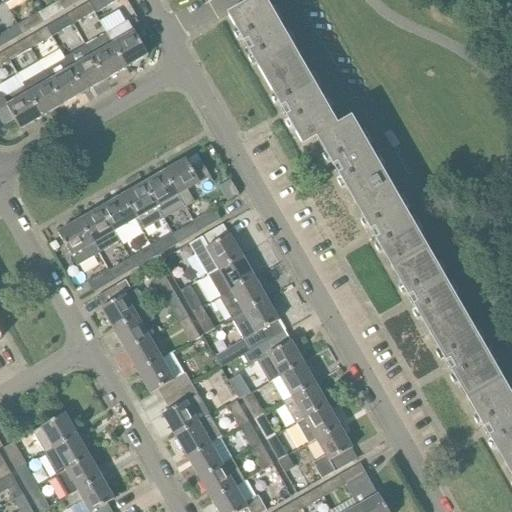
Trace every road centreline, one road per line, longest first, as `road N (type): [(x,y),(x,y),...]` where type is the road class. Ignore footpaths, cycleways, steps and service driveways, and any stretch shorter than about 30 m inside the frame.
road 1 (residential): [(441,511),(185,63)]
road 2 (residential): [(0,172),(185,63)]
road 3 (residential): [(90,346),(0,179)]
road 4 (residential): [(183,511),(90,346)]
